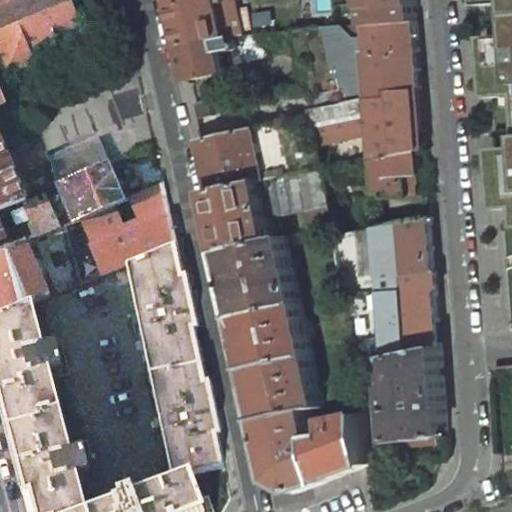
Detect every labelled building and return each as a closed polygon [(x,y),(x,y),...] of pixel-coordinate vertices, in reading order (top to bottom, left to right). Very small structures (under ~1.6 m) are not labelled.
[(0,0),(0,30),(71,1),(70,0),(0,0)] [(173,0),(183,47),(220,39),(233,37),(245,35),(245,30),(253,29),(249,8),(240,9),(237,0),(173,0)] [(371,0),(374,23),(419,21),(417,0),(371,0)] [(511,0),(487,0),(488,5),(511,2),(511,33),(489,35),(495,98),(511,96),(511,146),(498,148),(503,209),(511,208),(511,0)] [(71,1),(0,30),(0,58),(6,75),(34,63),(31,57),(85,34),(71,1)] [(419,21),(342,26),(298,30),(309,80),(315,109),(424,88),(419,21)] [(227,73),(223,52),(222,51),(236,48),(233,37),(220,39),(183,47),(191,80),(227,73)] [(424,88),(315,109),(316,115),(322,144),(377,133),(379,158),(420,150),(428,148),(424,88)] [(216,191),(327,168),(322,144),(316,115),(205,139),(216,191)] [(98,136),(49,157),(50,159),(57,185),(106,165),(110,163),(98,136)] [(0,138),(0,210),(21,201),(26,200),(15,173),(50,159),(49,157),(44,140),(7,154),(0,138)] [(420,150),(379,158),(379,160),(375,161),(376,176),(380,176),(382,197),(394,196),(395,206),(406,205),(407,223),(433,217),(432,192),(421,193),(419,174),(421,174),(420,150)] [(106,165),(57,185),(72,222),(122,201),(106,165)] [(327,168),(216,191),(228,251),(277,240),(271,210),(277,209),(279,217),(312,210),(316,232),(339,226),(327,168)] [(122,201),(72,222),(64,225),(67,239),(74,263),(80,284),(127,266),(177,245),(163,184),(122,201)] [(26,200),(21,201),(29,219),(23,222),(30,239),(32,239),(61,227),(45,191),(26,200)] [(341,237),(361,364),(382,360),(395,357),(444,346),(433,217),(407,223),(341,237)] [(61,227),(32,239),(37,251),(67,239),(64,225),(61,227)] [(277,240),(228,251),(243,316),(304,303),(289,237),(277,240)] [(26,241),(0,252),(0,317),(32,304),(80,284),(74,263),(41,277),(26,241)] [(177,245),(127,266),(137,313),(131,314),(133,323),(139,322),(159,416),(153,418),(155,428),(161,426),(172,479),(189,476),(225,468),(177,245)] [(304,303),(243,316),(254,368),(315,354),(304,303)] [(32,304),(0,317),(0,395),(9,429),(30,511),(84,511),(87,511),(77,474),(89,470),(81,441),(73,442),(76,452),(71,453),(50,369),(53,368),(56,378),(64,376),(56,345),(44,349),(32,304)] [(444,346),(395,357),(400,440),(450,436),(444,346)] [(315,354),(254,368),(265,419),(313,409),(326,406),(315,354)] [(382,360),(361,364),(367,413),(390,412),(382,360)] [(265,419),(278,480),(300,493),(329,482),(319,436),(313,409),(265,419)] [(367,413),(334,420),(335,432),(319,436),(329,482),(374,465),(367,413)] [(87,511),(84,511),(212,511),(209,503),(201,506),(189,476),(172,479),(133,494),(131,488),(112,495),(114,501),(87,511)]
